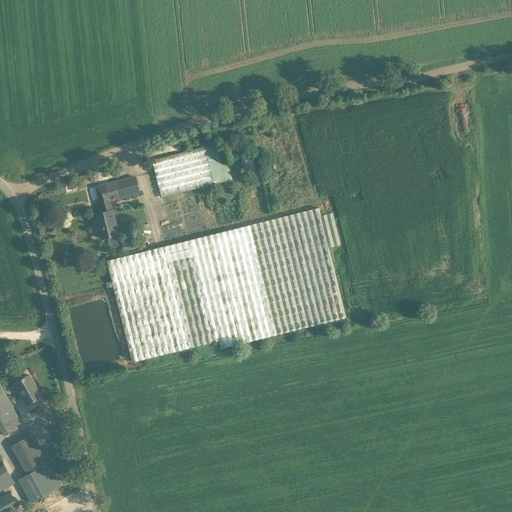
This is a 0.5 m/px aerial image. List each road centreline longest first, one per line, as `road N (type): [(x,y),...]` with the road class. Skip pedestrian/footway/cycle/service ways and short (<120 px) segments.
road 1 (track): [(11,194),(193,125),(511,61)]
road 2 (unclassified): [(98,511),(21,214),(0,184)]
